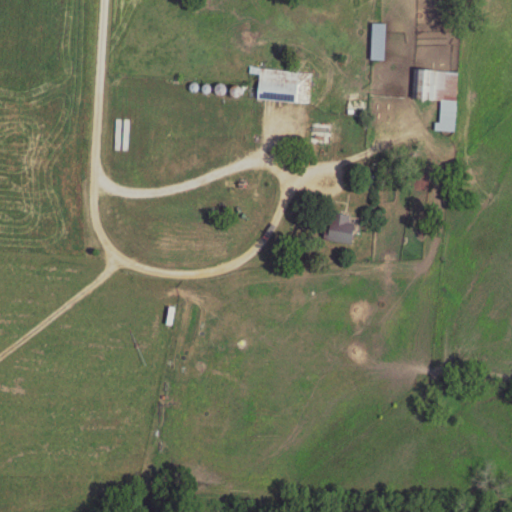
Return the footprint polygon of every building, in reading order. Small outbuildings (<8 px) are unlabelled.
[(370,59),(384,59),(384,22),(370,22),(370,59)] [(307,102),(310,72),(258,68),(256,98),(307,102)] [(457,71),(412,68),(411,99),(438,100),(437,130),(453,130),(457,71)] [(300,142),(300,120),(280,120),(280,142),(300,142)] [(338,143),(338,121),(309,121),(309,143),(338,143)] [(353,216),(326,211),(322,239),(349,243),(353,216)]
